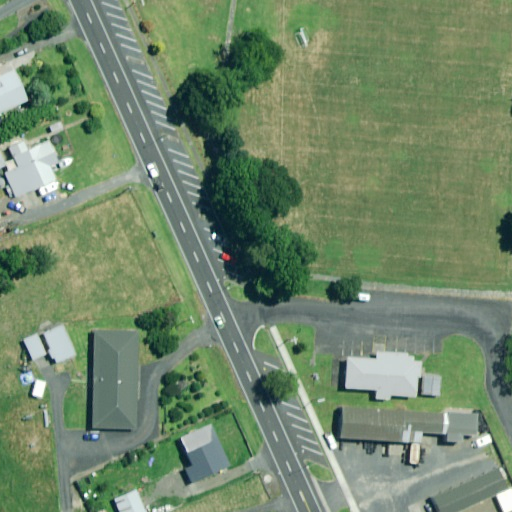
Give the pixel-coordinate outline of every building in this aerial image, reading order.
[(180,20),(171,0),(148,0),(146,1),(172,61),(194,51),(188,37),(198,32),(191,16),(180,20)] [(0,112),(25,101),(7,62),(0,65),(0,112)] [(54,163),(45,142),(26,150),(22,141),(7,147),(16,168),(3,174),(13,197),(53,180),(47,166),(54,163)] [(134,316),(89,314),(86,416),(130,418),(134,316)] [(72,356),(60,327),(42,334),(53,364),(72,356)] [(44,354),(35,334),(21,341),(31,360),(44,354)] [(400,341),(329,338),(327,379),(399,381),(400,341)] [(424,357),(406,357),(405,379),(424,380),(424,357)] [(423,391),(323,388),(322,426),(407,429),(407,416),(423,417),(423,391)] [(180,437),(185,450),(183,451),(189,467),(183,469),(189,484),(228,467),(220,450),(210,424),(180,437)] [(486,447),(411,482),(423,509),(498,473),(486,447)] [(128,493),(113,499),(117,511),(146,511),(137,489),(128,493)]
